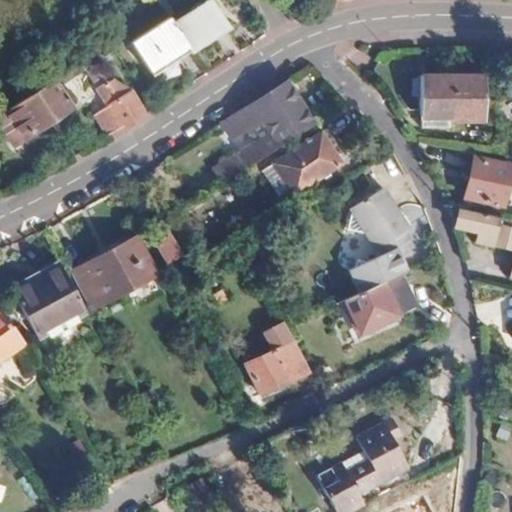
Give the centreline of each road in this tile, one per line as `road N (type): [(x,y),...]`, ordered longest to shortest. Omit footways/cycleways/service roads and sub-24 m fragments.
road 1 (residential): [(463,331),(111,511)]
road 2 (residential): [(285,45),(389,132),(439,226),(463,331)]
road 3 (residential): [(0,221),(154,137),(285,45)]
road 4 (residential): [(285,45),(361,21),(511,17)]
road 5 (residential): [(463,331),(461,511)]
